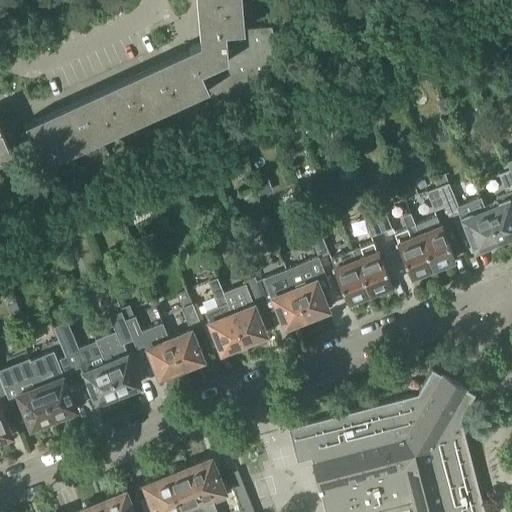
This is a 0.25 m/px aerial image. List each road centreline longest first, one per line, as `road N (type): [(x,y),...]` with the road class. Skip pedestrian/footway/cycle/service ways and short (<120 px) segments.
road 1 (residential): [(0,493),(499,292)]
road 2 (residential): [(0,62),(31,69),(151,14),(150,0)]
